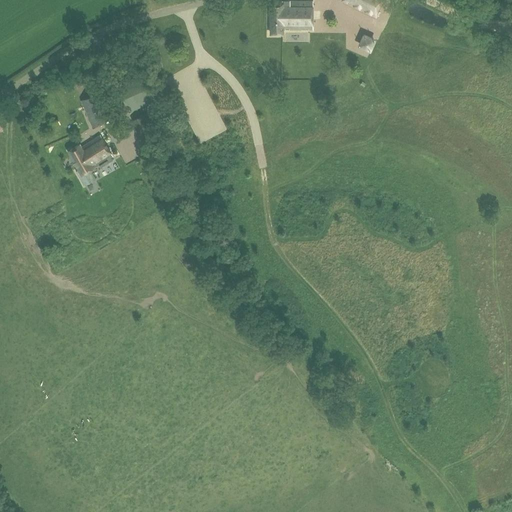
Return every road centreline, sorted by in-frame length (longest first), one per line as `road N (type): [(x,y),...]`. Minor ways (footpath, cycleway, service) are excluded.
road 1 (unclassified): [(0,96),(88,40),(208,0)]
road 2 (unknown): [(189,6),(246,142)]
